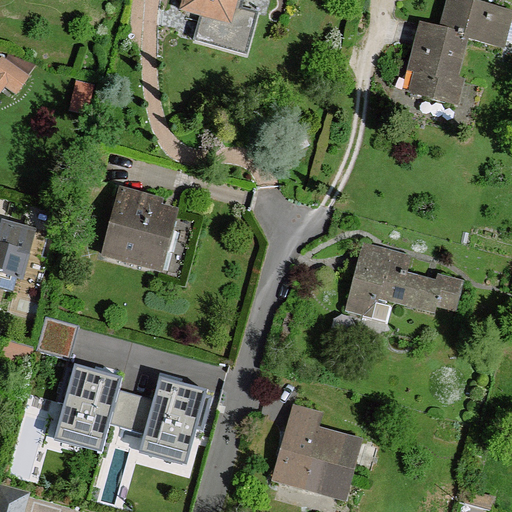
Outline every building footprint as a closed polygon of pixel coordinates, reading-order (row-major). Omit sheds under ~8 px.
[(187,0),(184,11),(204,16),(238,25),(242,10),(244,0),(187,0)] [(451,0),(442,31),(423,26),(413,64),(419,66),(412,92),(456,104),(462,83),(456,81),(468,38),(503,48),(505,41),(511,14),(459,0),(451,0)] [(259,14),(242,10),(238,25),(204,16),(197,41),(249,55),(259,14)] [(28,78),(2,62),(0,66),(0,81),(19,94),(28,78)] [(142,197),(122,192),(105,256),(162,271),(177,213),(140,203),(142,197)] [(2,234),(0,233),(0,272),(18,278),(23,279),(35,235),(4,226),(2,234)] [(405,265),(363,254),(348,313),(387,323),(391,308),(385,307),(387,300),(434,312),(436,305),(440,287),(405,277),(406,274),(402,273),(405,265)] [(18,278),(0,272),(0,288),(14,293),(18,278)] [(442,279),(440,287),(436,305),(455,310),(462,285),(442,279)] [(35,349),(8,341),(4,357),(31,365),(35,349)] [(114,374),(70,362),(60,397),(111,411),(117,387),(120,376),(114,374)] [(120,376),(117,387),(143,394),(149,375),(117,366),(114,374),(120,376)] [(322,416),(295,409),(290,425),(296,427),(281,482),(321,493),(325,476),(348,482),(359,442),(318,431),(322,416)] [(23,511),(28,495),(0,487),(0,511),(23,511)]
